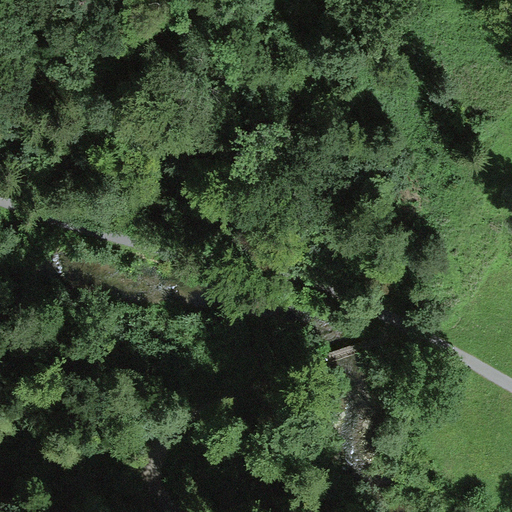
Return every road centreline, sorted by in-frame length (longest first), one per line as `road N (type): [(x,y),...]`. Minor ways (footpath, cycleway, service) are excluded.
road 1 (track): [(417,329),(336,289),(0,199)]
road 2 (track): [(169,511),(156,453),(187,416),(325,358)]
